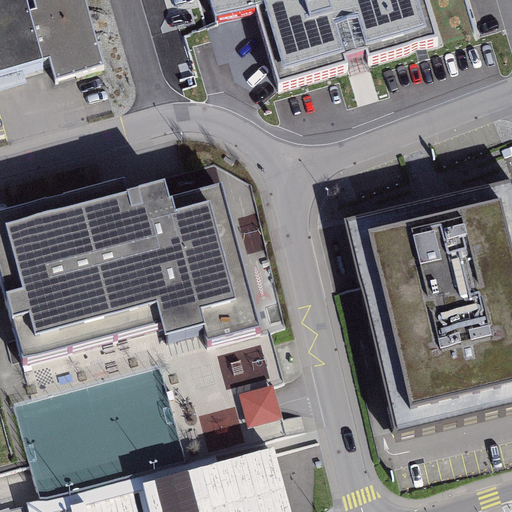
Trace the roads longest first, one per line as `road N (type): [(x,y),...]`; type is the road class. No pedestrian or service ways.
road 1 (residential): [(281,168),(364,511)]
road 2 (residential): [(0,166),(193,118),(235,130),(281,168)]
road 3 (residential): [(281,168),(511,91)]
road 4 (unknown): [(172,118),(136,0)]
